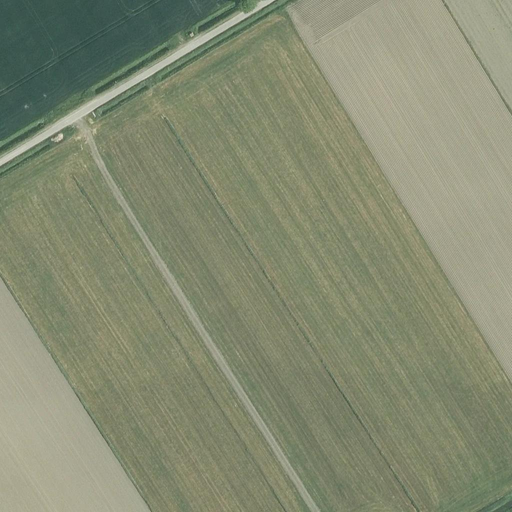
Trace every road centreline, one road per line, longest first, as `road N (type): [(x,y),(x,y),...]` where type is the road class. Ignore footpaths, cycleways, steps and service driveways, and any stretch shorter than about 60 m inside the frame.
road 1 (track): [(75,116),(330,511)]
road 2 (unclassified): [(0,161),(268,0)]
